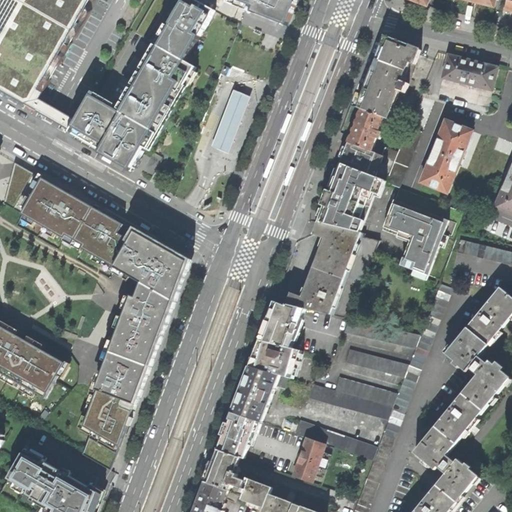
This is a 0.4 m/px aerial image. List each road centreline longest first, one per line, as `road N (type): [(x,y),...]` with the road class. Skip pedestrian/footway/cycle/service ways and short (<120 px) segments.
road 1 (secondary): [(228,249),(126,511)]
road 2 (secondary): [(262,262),(363,8)]
road 3 (secondary): [(325,0),(228,249)]
road 4 (secondary): [(166,511),(262,262)]
road 5 (tertiary): [(0,121),(228,249)]
road 6 (residential): [(377,511),(460,300)]
road 7 (tertiary): [(511,51),(363,8)]
